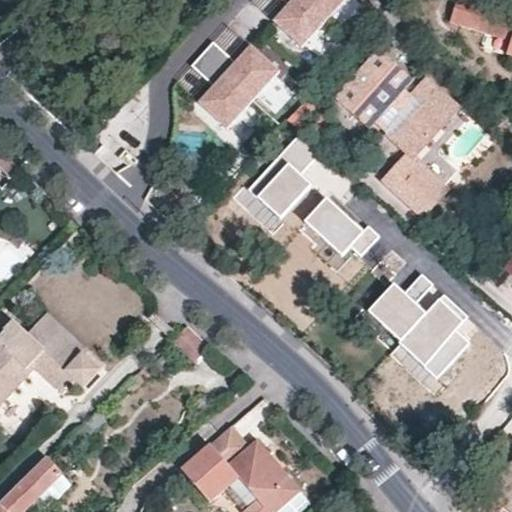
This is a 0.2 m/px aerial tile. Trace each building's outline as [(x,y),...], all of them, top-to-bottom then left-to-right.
[(289,0),(291,2),(275,22),(303,49),(346,0),(289,0)] [(511,5),(489,0),(457,0),(451,23),(511,39),(511,42),(508,56),(511,57),(511,5)] [(218,83),(201,102),(230,129),(281,71),(252,44),(237,61),(217,43),(198,65),(218,83)] [(411,81),(377,51),(334,98),(367,129),(411,81)] [(460,110),(432,85),(420,74),(374,126),(384,136),(404,154),(379,182),(422,221),(447,194),(412,162),(424,149),(460,110)] [(317,151),(298,134),(247,192),(275,217),(306,182),(297,174),(317,151)] [(22,171),(4,153),(0,156),(0,166),(14,180),(22,171)] [(357,229),(324,198),(303,221),(339,254),(347,245),(358,256),(377,235),(364,223),(357,229)] [(428,284),(417,275),(401,292),(388,279),(358,311),(433,382),(469,344),(454,330),(466,318),(439,293),(420,314),(409,304),(428,284)] [(87,350),(48,313),(40,322),(79,358),(82,355),(87,350)] [(178,339),(157,318),(151,323),(172,344),(178,339)] [(83,389),(99,371),(82,355),(79,358),(40,322),(27,335),(13,322),(2,333),(0,335),(0,408),(36,369),(64,395),(76,382),(83,389)] [(211,347),(190,327),(178,339),(172,344),(171,346),(192,366),(211,347)] [(249,450),(232,430),(212,447),(229,468),(249,450)] [(418,432),(400,448),(415,468),(421,469),(425,470),(428,469),(431,468),(434,466),(440,458),(418,432)] [(212,447),(182,472),(210,504),(239,479),(258,501),(247,511),(278,511),(300,493),(265,453),(256,444),(249,450),(229,468),(212,447)] [(63,477),(48,462),(0,508),(0,511),(46,511),(72,486),(63,477)] [(511,511),(511,464),(487,494),(507,510),(509,511),(511,511)]
